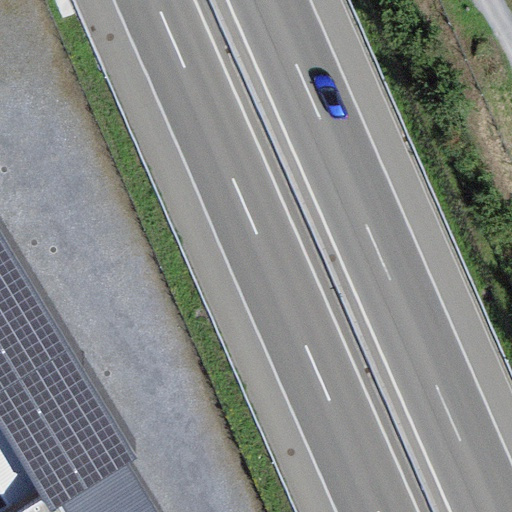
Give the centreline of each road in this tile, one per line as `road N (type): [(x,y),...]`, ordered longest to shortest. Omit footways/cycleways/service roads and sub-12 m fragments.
road 1 (motorway): [(506,511),(282,0)]
road 2 (motorway): [(164,0),(387,511)]
